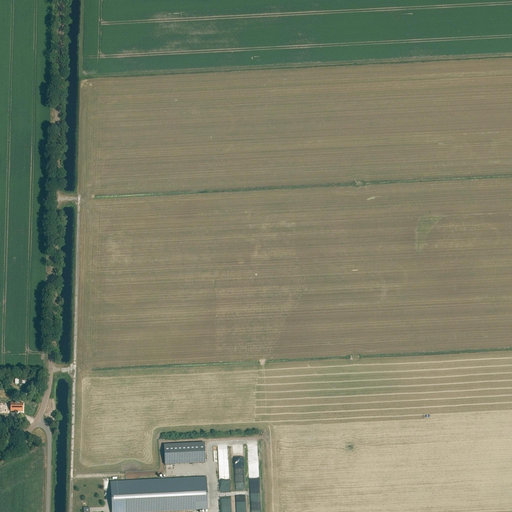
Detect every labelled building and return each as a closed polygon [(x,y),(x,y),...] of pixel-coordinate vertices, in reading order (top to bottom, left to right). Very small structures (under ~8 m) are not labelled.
[(10,403),(10,412),(23,412),(23,403),(10,403)] [(220,492),(231,492),(229,450),(218,451),(220,492)] [(245,479),(244,469),(234,469),(235,479),(245,479)] [(206,478),(111,483),(112,511),(147,511),(207,509),(206,478)] [(220,496),(220,511),(231,511),(231,495),(220,496)]
